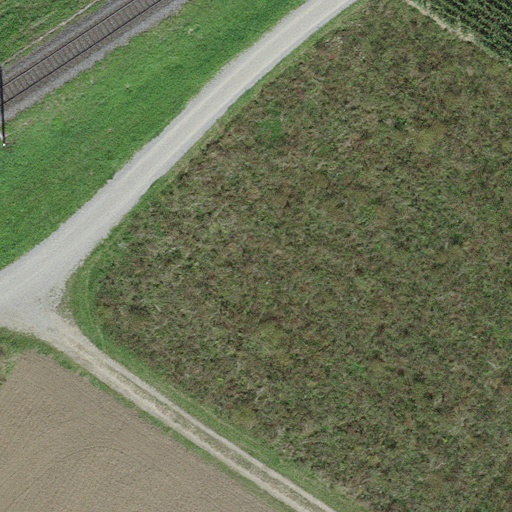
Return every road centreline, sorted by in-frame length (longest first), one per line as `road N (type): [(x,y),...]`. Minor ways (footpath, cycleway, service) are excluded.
road 1 (track): [(336,0),(256,65),(80,241),(0,303)]
road 2 (track): [(0,303),(329,511)]
